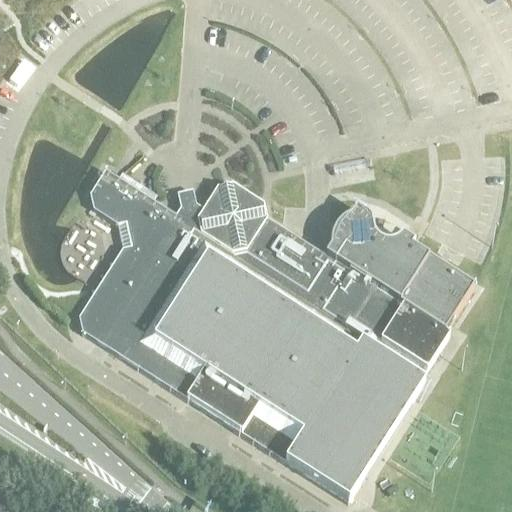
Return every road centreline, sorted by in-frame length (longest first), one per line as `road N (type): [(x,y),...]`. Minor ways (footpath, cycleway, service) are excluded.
road 1 (residential): [(148,507),(111,463),(0,372)]
road 2 (residential): [(0,420),(102,487),(148,507)]
